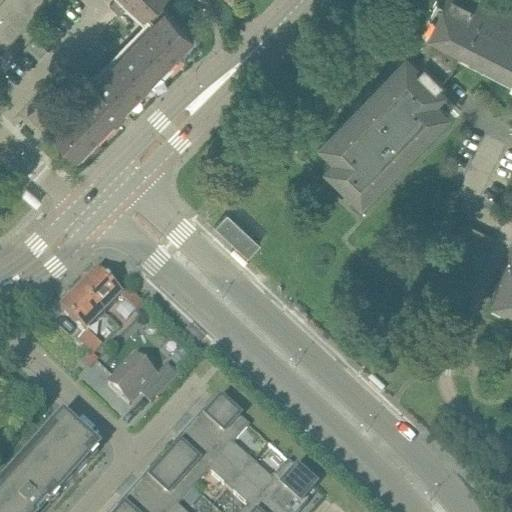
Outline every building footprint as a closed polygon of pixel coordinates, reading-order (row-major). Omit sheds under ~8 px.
[(0,0),(0,47),(42,0),(0,0)] [(115,11),(122,3),(119,0),(114,0),(109,6),(115,11)] [(147,14),(158,3),(160,0),(126,0),(144,17),(147,14)] [(421,43),(428,46),(451,63),(459,48),(471,54),(468,60),(496,74),(499,68),(511,75),(511,256),(490,299),(505,306),(508,300),(511,301),(511,0),(443,0),(443,1),(440,0),(436,0),(423,26),(428,29),(421,43)] [(122,3),(115,11),(119,15),(127,7),(122,3)] [(154,21),(147,28),(176,56),(176,55),(175,53),(181,47),(182,49),(194,37),(158,3),(147,14),(154,21)] [(147,28),(130,46),(158,74),(169,62),(168,61),(173,55),(175,56),(176,56),(147,28)] [(97,40),(93,45),(100,52),(105,48),(97,40)] [(88,50),(95,58),(100,52),(93,45),(88,50)] [(130,46),(112,64),(141,92),(141,91),(140,90),(146,84),(147,85),(158,74),(130,46)] [(328,130),(318,140),(333,155),(324,165),(361,201),(371,190),(367,186),(390,162),(395,166),(415,145),(410,141),(434,117),(438,121),(448,111),(449,110),(436,97),(445,88),(436,79),(451,63),(428,46),(424,54),(417,61),(406,50),(396,61),(400,65),(376,89),(372,85),(352,105),(356,110),(333,134),(328,130)] [(112,64),(94,83),(121,109),(122,111),(134,99),(133,97),(138,91),(140,93),(141,92),(112,64)] [(94,83),(74,104),(101,130),(102,132),(114,120),(112,118),(121,109),(94,83)] [(101,130),(74,104),(67,111),(45,90),(27,109),(77,157),(89,145),(87,144),(93,138),(95,139),(96,138),(95,136),(101,130)] [(226,213),(215,225),(248,255),(259,243),(226,213)] [(462,222),(453,240),(468,248),(483,256),(492,238),(477,230),(462,222)] [(229,253),(242,266),(247,260),(233,248),(229,253)] [(98,272),(79,291),(104,315),(120,298),(135,312),(143,304),(128,289),(121,296),(98,272)] [(104,315),(79,291),(61,310),(85,334),(78,340),(94,355),(102,347),(93,339),(110,321),(104,315)] [(290,311),(304,322),(308,318),(295,305),(290,311)] [(183,332),(198,346),(205,338),(190,324),(183,332)] [(108,386),(129,406),(148,386),(158,395),(177,376),(166,366),(156,377),(135,357),(108,386)] [(367,382),(380,394),(384,389),(371,377),(367,382)] [(255,407),(270,420),(277,413),(262,399),(255,407)] [(205,444),(241,476),(253,463),(233,446),(249,428),(221,402),(201,424),(213,435),(205,444)] [(1,489),(0,490),(0,511),(43,511),(52,505),(47,501),(54,493),(59,497),(98,451),(64,420),(54,431),(58,435),(6,493),(1,489)] [(241,476),(205,444),(197,453),(185,442),(166,464),(165,463),(164,463),(193,490),(209,472),(228,490),(241,476)] [(158,497),(150,506),(156,511),(183,511),(178,507),(193,490),(164,463),(164,464),(165,465),(146,486),(158,497)] [(241,476),(276,508),(284,499),(296,510),(316,488),(288,463),(272,480),(253,463),(241,476)] [(353,482),(338,468),(331,476),(346,489),(353,482)] [(272,511),(276,508),(241,476),(228,490),(247,507),(243,511),(272,511)]
